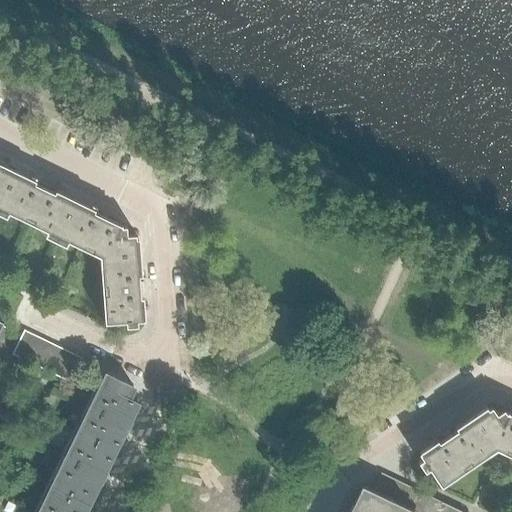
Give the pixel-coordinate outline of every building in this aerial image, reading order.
[(58,193),(1,166),(0,167),(0,209),(40,229),(58,193)] [(40,229),(97,256),(124,234),(123,225),(58,193),(40,229)] [(135,233),(124,234),(97,256),(103,322),(141,320),(135,233)] [(35,336),(26,331),(23,330),(11,355),(23,361),(35,336)] [(47,342),(35,336),(23,361),(35,366),(47,342)] [(59,348),(47,342),(35,366),(48,372),(59,348)] [(71,354),(59,348),(48,372),(60,378),(71,354)] [(83,360),(71,354),(60,378),(72,384),(83,360)] [(75,438),(110,455),(135,403),(125,398),(131,386),(106,374),(75,438)] [(439,485),(493,449),(495,412),(489,404),(417,451),(421,458),(416,461),(422,471),(428,467),(439,485)] [(511,458),(511,413),(501,408),(495,412),(493,449),(511,458)] [(84,510),(110,455),(75,438),(48,493),(84,510)] [(362,485),(348,511),(408,511),(419,491),(380,473),(372,490),(362,485)] [(82,511),(84,510),(48,493),(38,511),(82,511)]
